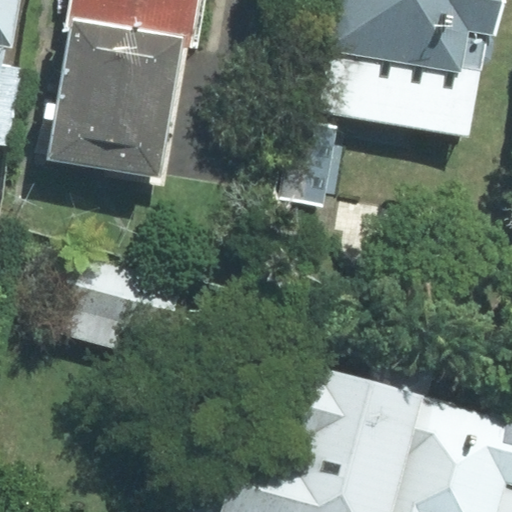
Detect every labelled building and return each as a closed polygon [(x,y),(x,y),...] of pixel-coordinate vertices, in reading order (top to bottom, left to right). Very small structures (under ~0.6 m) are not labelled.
[(0,0),(0,139),(10,140),(27,0),(0,0)] [(204,30),(207,0),(73,0),(53,151),(174,168),(194,28),(204,30)] [(334,0),(320,104),(472,126),(486,26),(499,27),(502,0),(334,0)] [(69,251),(52,327),(168,352),(184,276),(69,251)] [(511,511),(511,406),(316,356),(314,365),(301,362),(285,423),(300,427),(295,448),(243,435),(223,511),(226,511),(511,511)]
